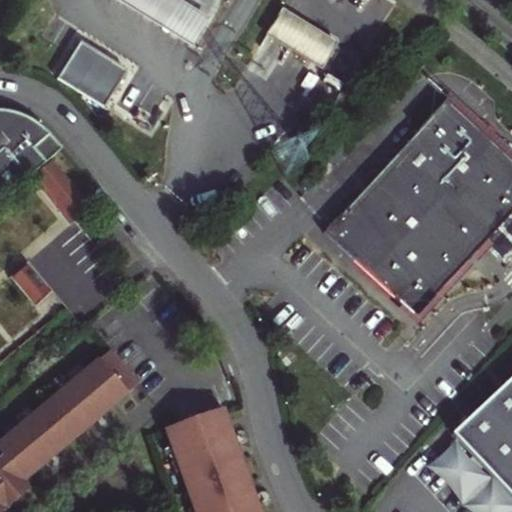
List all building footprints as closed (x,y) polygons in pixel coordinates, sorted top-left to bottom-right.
[(210,19),(178,0),(116,0),(192,48),(210,19)] [(281,10),(265,35),(320,69),(336,44),(281,10)] [(124,76),(79,46),(56,82),(101,112),(124,76)] [(416,317),(451,278),(479,249),(483,244),(511,213),(511,162),(481,134),(471,125),(446,103),(323,233),(344,253),(402,305),(416,317)] [(0,203),(61,149),(45,131),(33,122),(14,114),(0,111),(0,203)] [(487,128),(477,118),(471,125),(481,134),(487,128)] [(51,160),(28,180),(70,227),(92,207),(51,160)] [(119,251),(105,235),(97,243),(110,259),(119,251)] [(457,285),(451,278),(416,317),(402,305),(344,253),(330,269),(417,349),(457,285)] [(52,291),(27,262),(8,278),(34,308),(52,291)] [(136,385),(108,352),(97,361),(125,394),(136,385)] [(71,384),(96,414),(112,401),(114,404),(125,394),(97,361),(71,384)] [(511,377),(451,435),(495,482),(511,499),(511,377)] [(46,405),(73,438),(83,430),(81,427),(96,414),(71,384),(46,405)] [(114,404),(112,401),(96,414),(101,419),(116,406),(114,404)] [(73,438),(46,405),(20,426),(46,457),(62,443),(64,446),(73,438)] [(221,425),(224,424),(220,410),(163,430),(175,463),(228,444),(221,425)] [(96,414),(81,427),(83,430),(85,432),(101,419),(96,414)] [(224,424),(221,425),(228,444),(235,441),(228,422),(224,424)] [(20,426),(0,443),(0,454),(1,456),(23,481),(33,472),(31,470),(46,457),(20,426)] [(235,441),(228,444),(235,463),(238,462),(242,461),(235,441)] [(64,446),(62,443),(46,457),(51,462),(66,449),(64,446)] [(238,462),(235,463),(228,444),(175,463),(186,494),(242,474),(238,462)] [(23,481),(1,456),(0,456),(0,501),(7,509),(30,490),(23,481)] [(51,462),(46,457),(31,470),(33,472),(35,475),(51,462)] [(244,486),(247,485),(242,474),(186,494),(193,511),(232,511),(251,505),(244,486)] [(511,511),(511,499),(495,482),(488,488),(510,511),(511,511)] [(247,485),(244,486),(251,505),(257,503),(250,484),(247,485)] [(260,511),(257,503),(251,505),(252,511),(260,511)]
